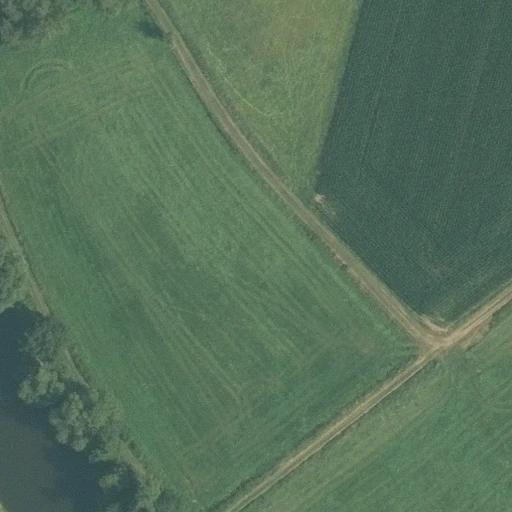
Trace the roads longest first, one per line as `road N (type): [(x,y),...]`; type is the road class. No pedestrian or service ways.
road 1 (track): [(452,361),(241,137),(156,0)]
road 2 (track): [(263,511),(452,361)]
